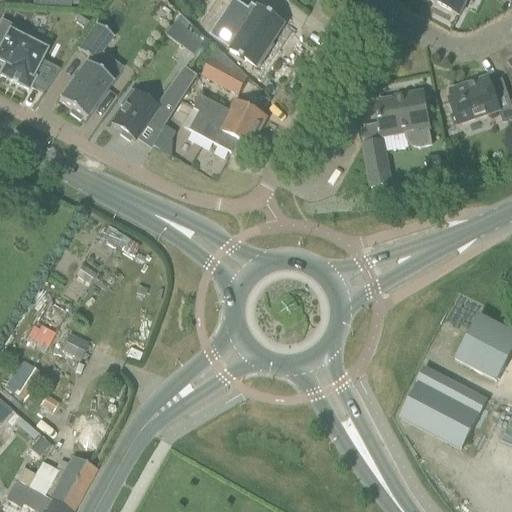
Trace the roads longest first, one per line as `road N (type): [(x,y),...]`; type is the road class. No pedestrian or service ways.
road 1 (residential): [(230,207),(262,197),(377,2)]
road 2 (residential): [(230,207),(178,194),(0,105)]
road 3 (tertiary): [(154,215),(0,134)]
road 4 (tertiary): [(300,372),(379,497),(401,511)]
road 5 (tertiary): [(402,511),(327,358)]
road 6 (residential): [(377,2),(430,40),(461,48),(511,27)]
road 7 (tertiary): [(231,334),(145,411),(138,433)]
road 8 (tertiary): [(138,433),(251,362)]
